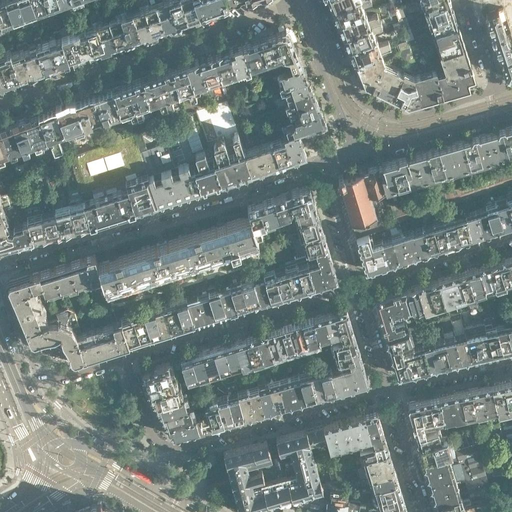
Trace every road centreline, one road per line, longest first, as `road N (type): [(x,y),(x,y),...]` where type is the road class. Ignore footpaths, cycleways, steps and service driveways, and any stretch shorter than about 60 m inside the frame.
road 1 (residential): [(321,164),(0,263)]
road 2 (residential): [(122,359),(151,432),(165,446),(387,387)]
road 3 (residential): [(0,104),(292,0)]
road 4 (residential): [(496,91),(400,119),(370,107),(352,91),(313,0)]
road 5 (residential): [(356,284),(122,359)]
road 6 (residential): [(356,284),(511,236)]
road 7 (residential): [(292,0),(356,149)]
road 8 (residential): [(356,149),(389,150),(511,114)]
road 9 (tertiary): [(204,511),(76,438)]
road 10 (residential): [(425,511),(387,388)]
road 11 (residential): [(511,360),(387,388)]
road 12 (residential): [(356,284),(321,164)]
